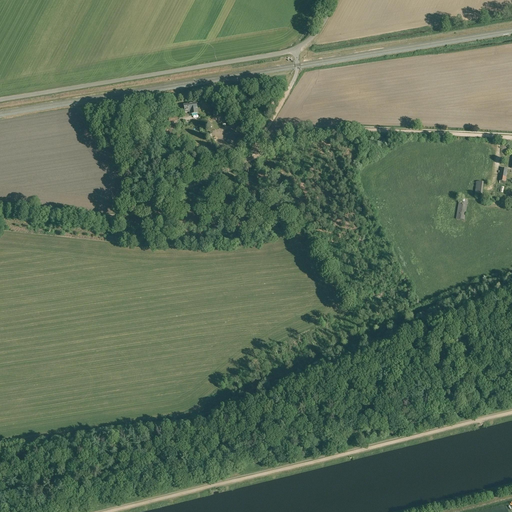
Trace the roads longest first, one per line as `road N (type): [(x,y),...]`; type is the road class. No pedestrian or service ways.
road 1 (track): [(108,511),(511,412)]
road 2 (unclassified): [(0,100),(286,51),(312,36),(334,0)]
road 3 (track): [(257,155),(114,218),(0,207)]
road 4 (track): [(511,137),(346,129),(257,155)]
